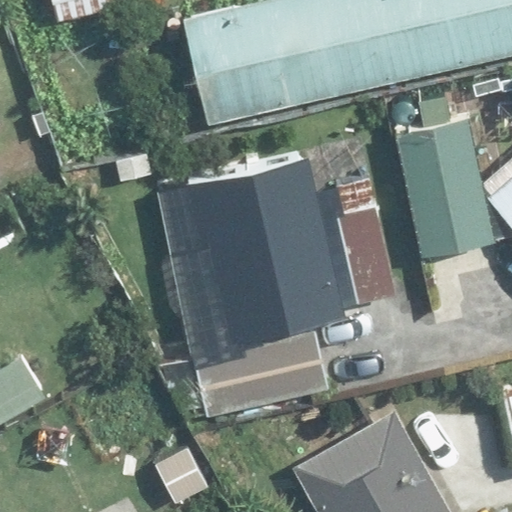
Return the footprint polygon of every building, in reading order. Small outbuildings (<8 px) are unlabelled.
[(55,0),(60,17),(130,0),(55,0)] [(511,0),(215,0),(184,7),(211,121),(511,49),(511,0)] [(420,245),(494,232),(484,176),(472,109),(398,122),(420,245)] [(310,148),(197,174),(235,339),(315,320),(349,312),(346,300),(403,287),(376,170),(335,179),(341,204),(324,208),(310,148)] [(511,171),(490,191),(511,215),(511,171)] [(0,196),(0,242),(25,229),(7,193),(0,196)] [(235,339),(194,349),(207,405),(329,377),(315,320),(235,339)] [(0,421),(49,396),(24,347),(0,359),(0,421)] [(320,511),(457,511),(400,407),(295,465),(320,511)]
